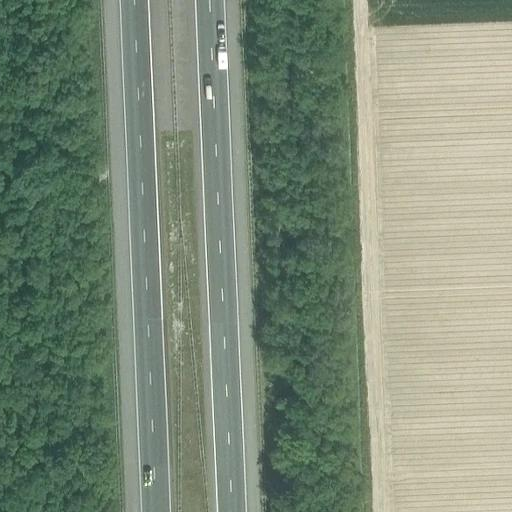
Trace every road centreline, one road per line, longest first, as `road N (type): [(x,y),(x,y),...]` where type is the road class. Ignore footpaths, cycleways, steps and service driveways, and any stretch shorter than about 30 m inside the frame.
road 1 (motorway): [(132,0),(154,511)]
road 2 (motorway): [(230,511),(208,0)]
